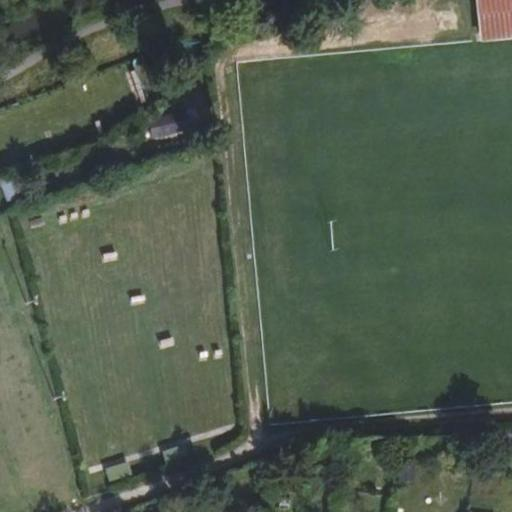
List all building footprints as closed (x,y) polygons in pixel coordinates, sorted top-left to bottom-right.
[(511,0),(474,0),(476,12),(511,8),(511,0)] [(511,8),(476,12),(478,36),(511,33),(511,8)] [(179,108),(145,118),(150,135),(184,125),(179,108)] [(183,444),(162,451),(166,464),(187,457),(183,444)] [(126,461),(104,468),(109,482),(130,475),(126,461)] [(366,496),(367,486),(359,485),(357,495),(366,496)]
